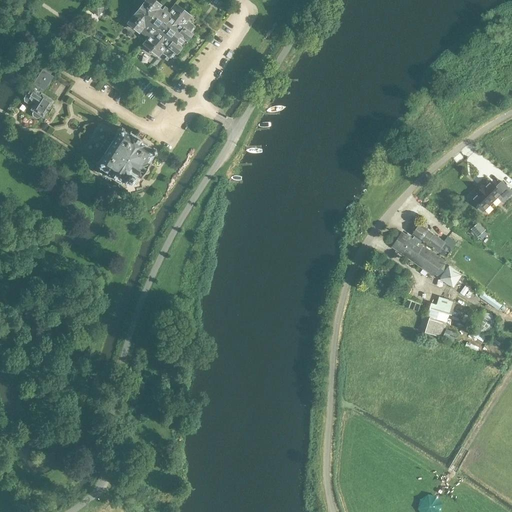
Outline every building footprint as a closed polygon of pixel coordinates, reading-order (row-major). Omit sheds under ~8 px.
[(187,32),(192,26),(185,21),(189,17),(174,5),(168,13),(163,10),(161,12),(156,8),(158,5),(151,0),(145,0),(127,24),(137,32),(142,26),(147,30),(145,32),(150,36),(143,45),(157,56),(161,52),(167,57),(172,51),(175,53),(179,47),(178,46),(184,39),(186,40),(190,34),(187,32)] [(104,7),(96,1),(89,9),(97,15),(104,7)] [(41,72),(33,85),(24,98),(25,100),(27,101),(28,101),(30,98),(34,101),(29,109),(32,111),(30,113),(31,116),(36,119),(38,118),(40,116),(43,118),(47,112),(49,114),(51,110),(49,109),(53,103),(41,95),(43,92),(52,79),(41,72)] [(123,196),(129,194),(133,196),(135,193),(143,190),(141,184),(143,182),(138,179),(141,175),(142,176),(143,175),(145,175),(146,176),(148,172),(147,171),(147,169),(145,168),(148,164),(146,163),(151,156),(153,155),(154,156),(155,154),(153,153),(153,151),(154,149),(153,149),(152,150),(150,150),(144,147),(145,145),(141,142),(141,141),(140,141),(143,137),(143,138),(144,136),(137,131),(136,133),(137,133),(134,137),(133,136),(133,137),(128,134),(127,136),(122,133),(121,130),(122,129),(120,128),(120,130),(117,130),(116,129),(115,131),(116,131),(117,134),(98,163),(96,164),(94,163),(93,165),(95,166),(96,168),(95,169),(96,170),(97,169),(99,169),(106,173),(105,175),(118,183),(116,187),(120,189),(121,195),(122,195),(123,196)] [(472,192),(487,181),(482,175),(479,177),(475,171),(463,180),(472,192)] [(484,186),(477,193),(478,194),(473,199),(483,211),(498,197),(503,202),(511,193),(511,191),(502,181),(496,187),(491,181),(485,187),(485,186),(484,186)] [(479,237),(487,229),(480,222),(472,229),(479,237)] [(446,244),(419,224),(412,234),(415,236),(412,240),(402,233),(392,247),(433,275),(434,273),(441,278),(450,266),(443,261),(420,245),(423,241),(438,253),(446,244)] [(453,248),(457,242),(449,236),(445,242),(453,248)] [(462,275),(450,266),(441,278),(454,287),(462,275)] [(479,297),(498,310),(502,305),(483,291),(479,297)] [(405,306),(406,307),(418,311),(421,300),(409,296),(405,306)] [(450,310),(453,300),(438,296),(436,304),(427,301),(423,316),(424,316),(419,330),(438,336),(442,322),(446,323),(450,310)] [(483,313),(482,313),(480,315),(479,315),(478,316),(477,317),(477,319),(476,320),(476,321),(476,322),(476,324),(476,325),(476,326),(477,327),(477,328),(478,329),(479,330),(480,331),(481,332),(482,333),(483,333),(484,333),(486,333),(487,333),(488,333),(489,333),(491,332),(492,332),(493,331),(494,329),(495,328),(495,327),(496,326),(496,325),(496,323),(496,322),(496,321),(496,320),(495,318),(495,317),(494,316),(493,315),(492,315),(491,314),(490,313),(488,313),(487,313),(486,313),(485,313),(483,313)] [(466,344),(464,349),(476,355),(479,350),(466,344)] [(79,468),(77,467),(75,472),(77,473),(77,475),(81,476),(84,475),(85,472),(84,468),(81,467),(79,468)]
